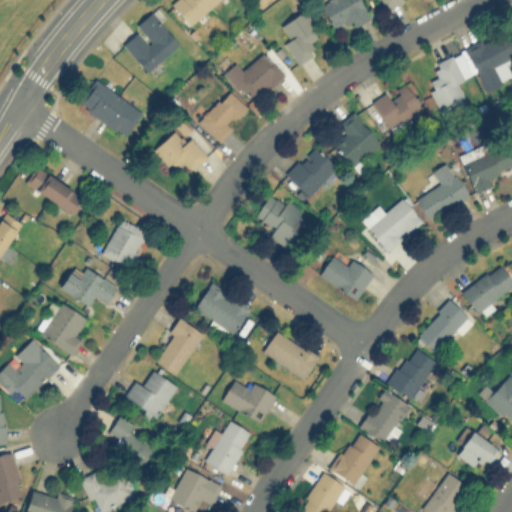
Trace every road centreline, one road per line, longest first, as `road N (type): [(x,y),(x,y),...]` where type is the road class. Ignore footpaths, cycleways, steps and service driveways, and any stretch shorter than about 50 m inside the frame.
road 1 (residential): [(15,108),(365,343)]
road 2 (residential): [(255,511),(301,432),(410,281),(511,211)]
road 3 (residential): [(195,229),(286,117),(329,82),(472,0)]
road 4 (residential): [(55,437),(195,229)]
road 5 (tertiary): [(97,0),(0,130)]
